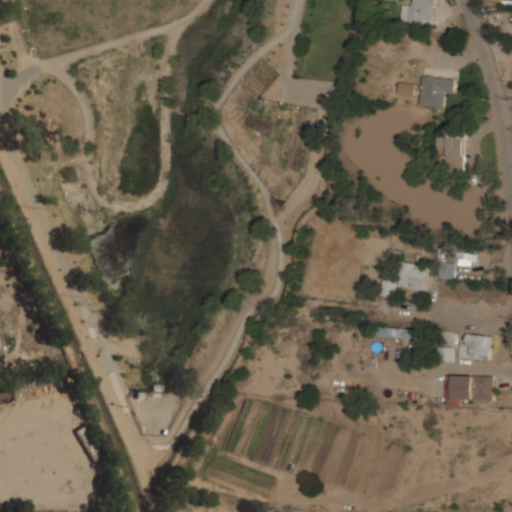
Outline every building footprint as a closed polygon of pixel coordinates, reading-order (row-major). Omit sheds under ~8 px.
[(434,23),(434,0),(414,0),(414,4),(403,3),(402,21),(434,23)] [(447,93),(456,94),(457,77),(423,75),(421,104),(446,106),(447,93)] [(399,94),(416,94),(416,83),(399,83),(399,94)] [(446,167),(466,167),(466,131),(438,131),(438,146),(446,146),(446,167)] [(467,253),(445,251),(445,256),(466,259),(467,253)] [(477,251),(459,251),(459,264),(477,264),(477,251)] [(433,267),(404,260),(398,283),(427,291),(433,267)] [(455,279),(455,263),(440,262),(439,278),(455,279)] [(380,293),(394,296),(398,281),(384,278),(380,293)] [(376,337),(422,338),(423,328),(376,327),(376,337)] [(460,357),(493,357),(493,333),(467,333),(467,342),(460,342),(460,357)] [(454,360),(454,346),(439,346),(439,360),(454,360)] [(453,399),(495,399),(495,373),(453,373),(453,399)] [(269,465),(289,409),(271,403),(251,459),(269,465)]
